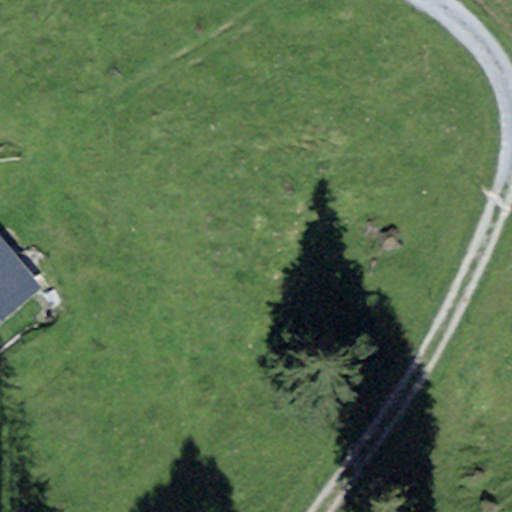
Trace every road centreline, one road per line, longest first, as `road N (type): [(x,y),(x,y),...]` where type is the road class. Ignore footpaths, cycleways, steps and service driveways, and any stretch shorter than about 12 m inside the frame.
road 1 (track): [(511,141),(462,302),(318,511)]
road 2 (track): [(420,0),(486,64),(511,119)]
